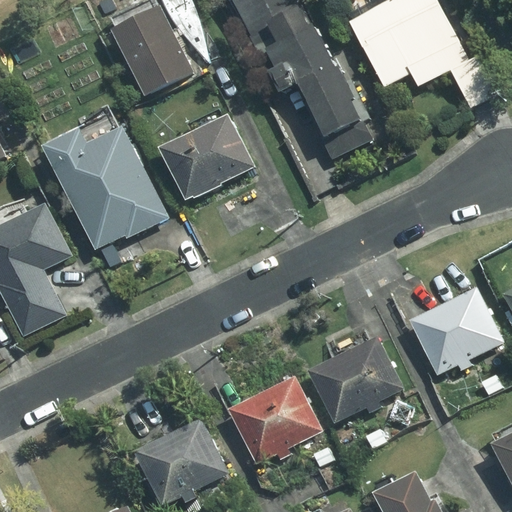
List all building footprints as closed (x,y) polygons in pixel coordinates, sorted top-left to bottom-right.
[(287,89),(301,83),(336,157),(375,138),(357,99),(361,98),(346,66),(342,68),(321,24),(316,27),(302,0),(241,0),(268,55),(278,50),(286,67),(279,70),(287,89)] [(473,62),(442,0),(382,0),(355,13),(390,85),(417,71),(423,83),(456,67),(475,106),(501,94),(483,57),(473,62)] [(168,6),(120,29),(151,94),(199,71),(168,6)] [(234,115),(167,148),(192,201),(225,186),(224,183),(258,166),(234,115)] [(52,142),(104,247),(173,214),(128,123),(90,141),(83,127),(52,142)] [(0,131),(0,160),(11,156),(0,131)] [(0,228),(0,272),(27,330),(70,310),(49,267),(75,255),(51,204),(0,228)] [(482,289),(417,321),(443,374),(463,365),(465,370),(475,365),(472,359),(508,341),(482,289)] [(383,337),(315,371),(340,422),(370,407),(373,412),(384,406),(381,402),(409,388),(383,337)] [(500,376),(486,383),(493,395),(506,388),(500,376)] [(301,378),(236,410),(262,463),(282,453),(284,459),(294,454),(291,448),(327,430),(301,378)] [(209,421),(144,453),(169,506),(189,496),(191,502),(202,497),(200,492),(235,474),(209,421)] [(384,430),(370,437),(376,448),(389,441),(384,430)] [(511,438),(500,444),(511,468),(511,438)] [(331,449),(318,454),(323,466),(336,459),(331,449)] [(424,473),(383,493),(391,511),(448,511),(442,500),(438,503),(424,473)]
